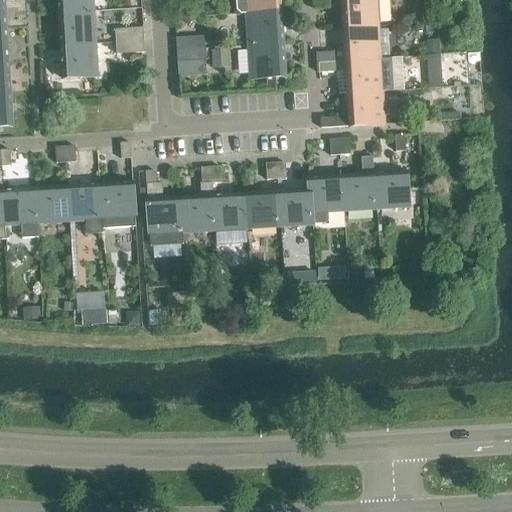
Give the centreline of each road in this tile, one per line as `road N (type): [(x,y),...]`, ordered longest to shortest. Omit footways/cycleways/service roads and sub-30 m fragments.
road 1 (secondary): [(396,446),(0,446)]
road 2 (residential): [(166,134),(309,126),(303,0)]
road 3 (residential): [(0,147),(166,134)]
road 4 (residential): [(166,134),(155,0)]
